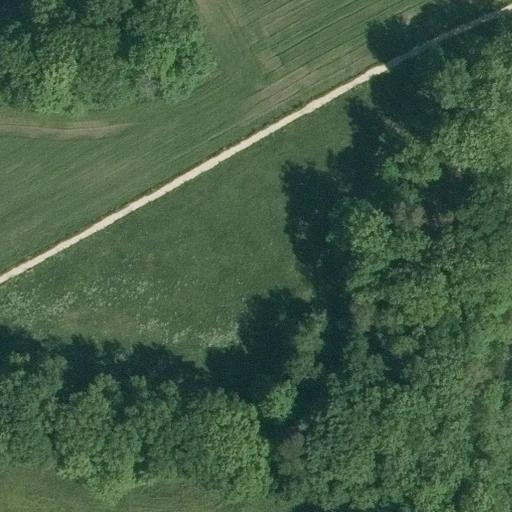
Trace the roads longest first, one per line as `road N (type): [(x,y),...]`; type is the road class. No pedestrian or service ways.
road 1 (track): [(505,10),(338,91),(0,280)]
road 2 (track): [(457,511),(505,10)]
